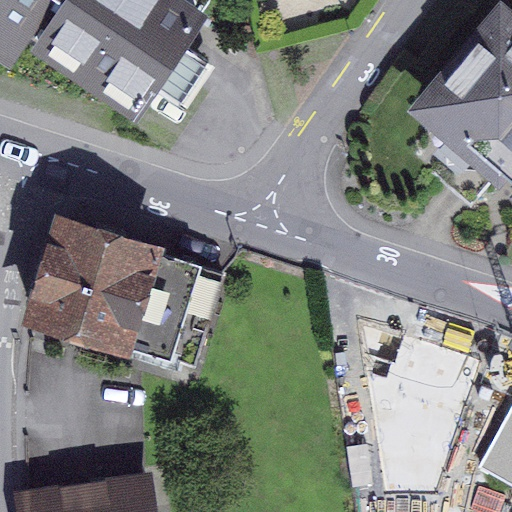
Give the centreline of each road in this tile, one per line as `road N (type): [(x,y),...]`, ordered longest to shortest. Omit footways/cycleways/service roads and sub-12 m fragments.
road 1 (tertiary): [(255,224),(511,307)]
road 2 (residential): [(403,0),(255,224)]
road 3 (tertiary): [(5,132),(255,224)]
road 4 (residential): [(5,132),(10,276),(0,355)]
